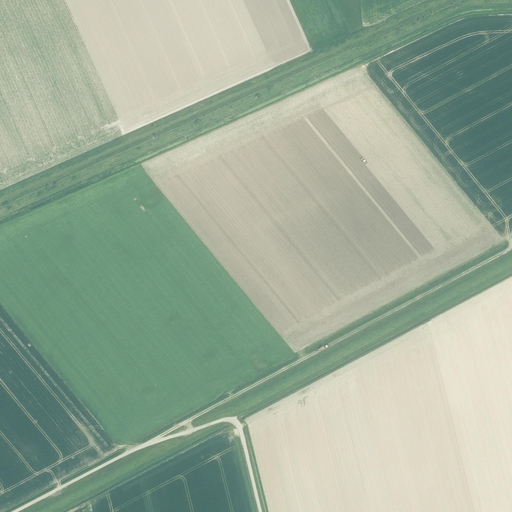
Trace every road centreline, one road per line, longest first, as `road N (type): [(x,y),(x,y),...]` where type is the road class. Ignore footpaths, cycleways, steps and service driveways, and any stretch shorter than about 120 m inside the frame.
road 1 (track): [(0,200),(446,0)]
road 2 (track): [(146,445),(510,247),(508,237)]
road 3 (unclassified): [(11,511),(146,445),(235,416),(261,511)]
